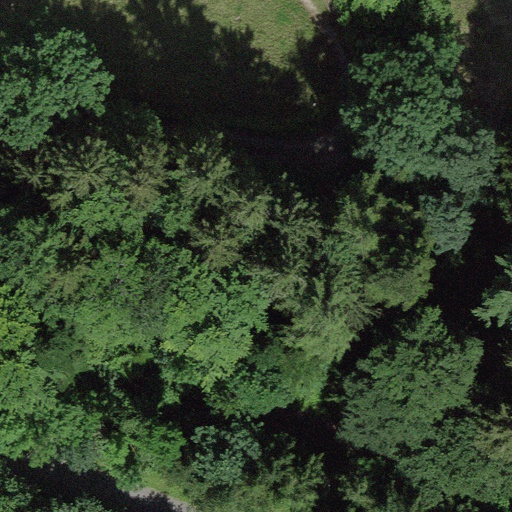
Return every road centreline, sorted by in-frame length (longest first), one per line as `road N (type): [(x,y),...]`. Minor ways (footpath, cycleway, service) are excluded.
road 1 (track): [(511,473),(331,416),(0,381)]
road 2 (unclassified): [(0,462),(96,481),(169,511)]
